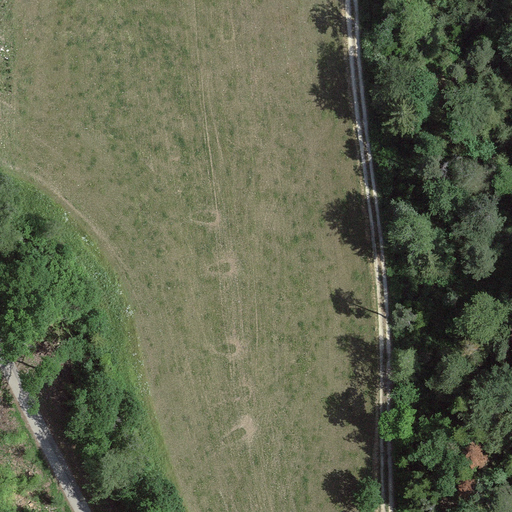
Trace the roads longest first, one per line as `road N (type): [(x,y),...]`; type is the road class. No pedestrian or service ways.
road 1 (track): [(354,0),(382,511)]
road 2 (tertiary): [(0,353),(83,511)]
